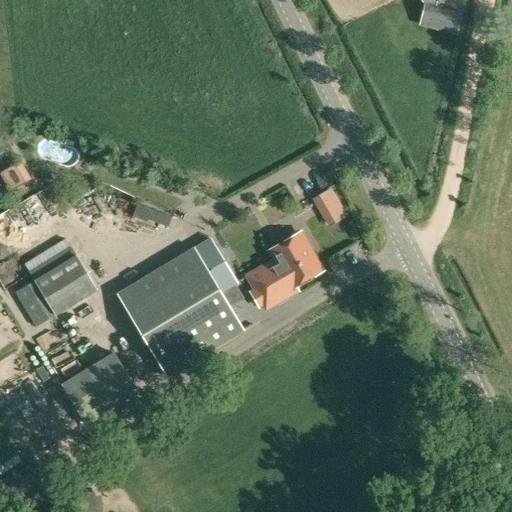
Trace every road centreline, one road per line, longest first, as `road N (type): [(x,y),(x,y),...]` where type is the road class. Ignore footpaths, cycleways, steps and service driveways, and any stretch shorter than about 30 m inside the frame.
road 1 (tertiary): [(511,455),(283,0)]
road 2 (track): [(484,0),(419,271)]
